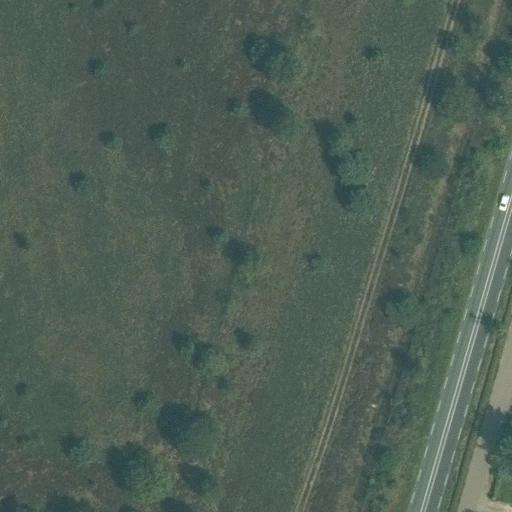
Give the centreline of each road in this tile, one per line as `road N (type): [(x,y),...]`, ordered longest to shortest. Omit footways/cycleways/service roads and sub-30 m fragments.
road 1 (primary): [(426,511),(511,215)]
road 2 (unclassified): [(470,511),(511,360)]
